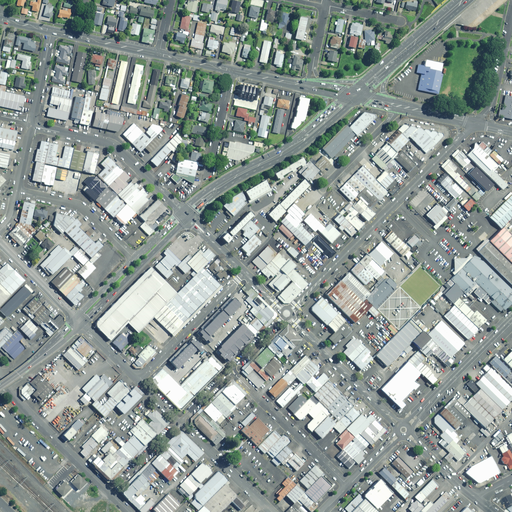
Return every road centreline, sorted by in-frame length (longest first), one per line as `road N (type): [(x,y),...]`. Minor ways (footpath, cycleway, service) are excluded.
road 1 (unclassified): [(290,310),(457,141)]
road 2 (secondary): [(359,96),(293,152),(225,186),(188,217)]
road 3 (unclassified): [(182,211),(111,143),(31,124)]
road 4 (secondary): [(182,211),(322,118)]
road 5 (unclassified): [(348,486),(231,369)]
road 6 (unclassified): [(0,376),(110,493)]
road 7 (secondary): [(188,217),(81,324)]
road 8 (unclassified): [(137,380),(244,273)]
road 9 (unclassified): [(17,191),(82,207),(134,258)]
road 10 (secondary): [(386,413),(290,317)]
road 11 (tertiary): [(418,413),(511,320)]
road 12 (tertiary): [(271,511),(180,422)]
road 13 (secondary): [(362,81),(457,0)]
